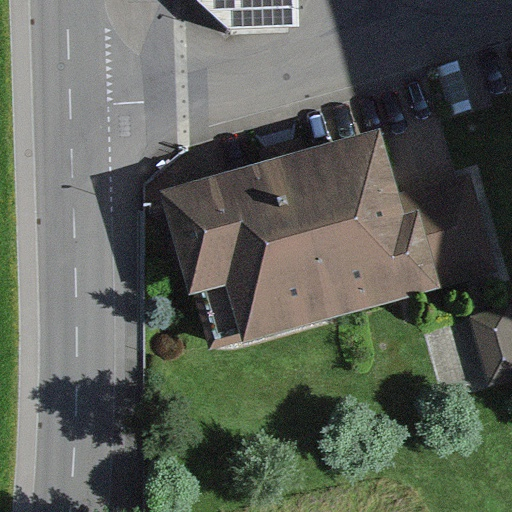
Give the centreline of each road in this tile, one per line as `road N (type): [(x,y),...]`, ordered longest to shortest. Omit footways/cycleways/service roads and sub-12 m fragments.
road 1 (residential): [(82,0),(88,241),(68,511)]
road 2 (unknown): [(84,89),(511,5)]
